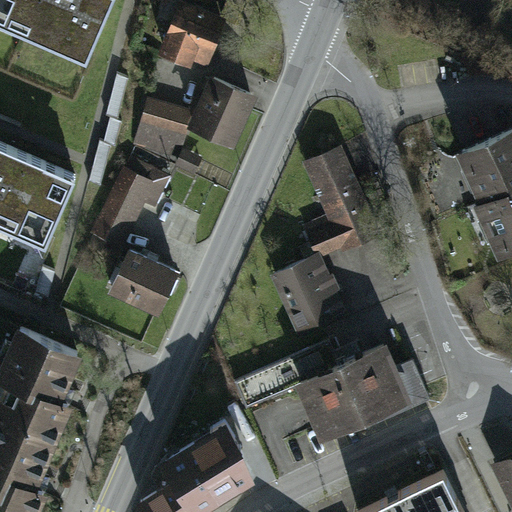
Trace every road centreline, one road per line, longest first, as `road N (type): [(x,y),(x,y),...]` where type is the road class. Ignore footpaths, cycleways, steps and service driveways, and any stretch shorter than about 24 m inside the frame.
road 1 (tertiary): [(326,9),(107,511)]
road 2 (residential): [(250,511),(317,468),(511,392)]
road 3 (unknown): [(176,354),(0,294)]
